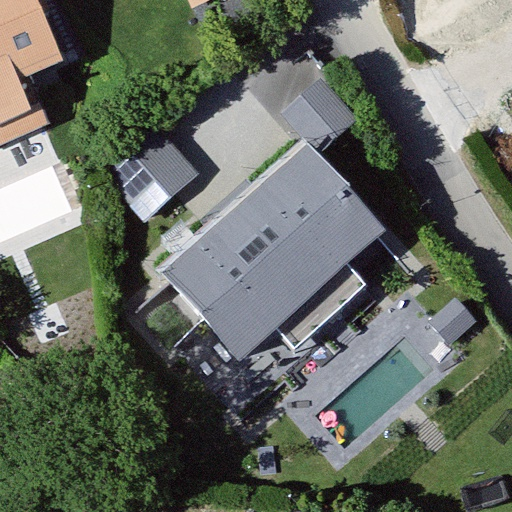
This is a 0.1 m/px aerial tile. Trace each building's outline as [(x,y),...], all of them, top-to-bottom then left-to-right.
[(31,0),(0,0),(0,141),(43,123),(33,100),(68,85),(31,0)] [(357,117),(323,78),(288,109),(322,148),(357,117)] [(193,171),(147,121),(97,166),(143,216),(193,171)] [(379,229),(307,147),(166,270),(244,359),(274,332),(291,352),(366,286),(343,260),(379,229)] [(474,318),(455,298),(433,320),(452,339),(474,318)]
